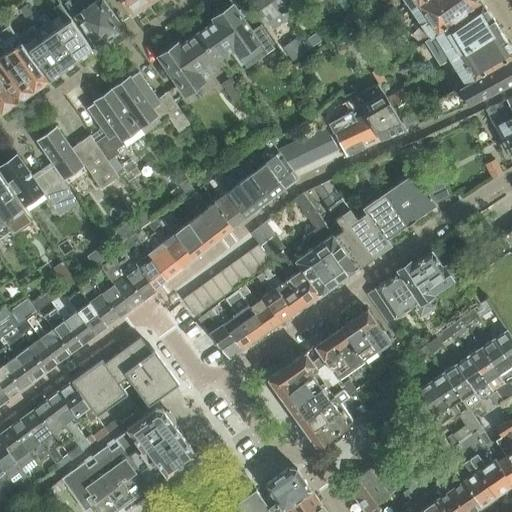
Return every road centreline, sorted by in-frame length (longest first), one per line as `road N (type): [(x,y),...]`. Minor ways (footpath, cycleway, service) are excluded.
road 1 (residential): [(471,113),(304,183),(153,305)]
road 2 (residential): [(219,380),(511,181)]
road 3 (residential): [(194,0),(0,136)]
road 4 (residential): [(350,511),(302,446),(269,444),(219,380)]
road 5 (residential): [(153,305),(0,416)]
